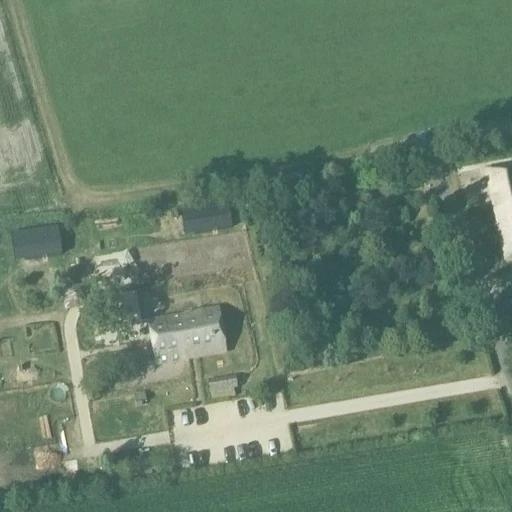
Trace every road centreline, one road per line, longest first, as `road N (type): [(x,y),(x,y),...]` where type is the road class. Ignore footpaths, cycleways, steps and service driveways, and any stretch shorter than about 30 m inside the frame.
road 1 (track): [(373,157),(104,198),(80,193),(66,177),(17,0)]
road 2 (unclassified): [(511,373),(436,148)]
